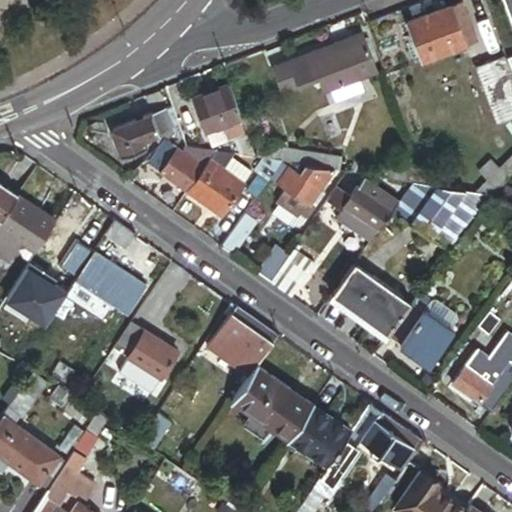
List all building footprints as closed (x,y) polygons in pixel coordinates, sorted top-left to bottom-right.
[(511,0),(502,0),(511,25),(511,0)] [(457,5),(446,9),(451,22),(462,17),(457,5)] [(460,46),(451,22),(446,9),(403,25),(417,62),(460,46)] [(462,17),(451,22),(460,46),(471,42),(462,17)] [(362,35),(310,54),(319,79),(324,92),(332,89),(337,101),(362,92),(358,80),(376,73),(362,35)] [(319,79),(310,54),(273,68),(283,94),(301,88),(300,86),(319,79)] [(511,77),(505,57),(476,68),(498,126),(511,120),(511,77)] [(239,119),(227,86),(194,99),(206,131),(239,119)] [(165,110),(151,116),(158,134),(172,129),(165,110)] [(111,131),(121,157),(145,148),(142,140),(158,134),(151,116),(111,131)] [(172,129),(158,134),(161,142),(163,139),(166,141),(174,134),(172,129)] [(252,158),(245,137),(231,141),(236,156),(252,158)] [(161,142),(152,154),(147,162),(159,171),(176,148),(166,141),(163,139),(161,142)] [(280,163),(282,149),(283,144),(255,139),(252,158),(262,159),(280,163)] [(121,157),(131,174),(149,157),(145,148),(121,157)] [(159,171),(187,191),(203,167),(183,153),(176,148),(159,171)] [(186,148),(183,153),(203,167),(208,160),(214,152),(186,148)] [(332,171),(335,171),(338,157),(282,149),(280,163),(291,164),(332,171)] [(232,158),(234,155),(214,152),(208,160),(223,170),(232,158)] [(490,195),(511,173),(511,154),(472,192),(490,195)] [(251,172),(232,158),(223,170),(243,184),(251,172)] [(269,178),(280,163),(262,159),(250,176),(255,180),(264,186),(269,178)] [(243,184),(223,170),(208,160),(203,167),(187,191),(221,215),(243,184)] [(277,183),(291,164),(280,163),(269,178),(277,183)] [(330,174),(332,171),(291,164),(277,183),(286,189),(287,190),(293,194),(306,203),(309,204),(319,190),(330,174)] [(419,171),(384,166),(382,178),(410,183),(424,185),(419,171)] [(342,176),(344,173),(335,171),(332,171),(330,174),(339,180),(342,176)] [(390,210),(396,202),(363,179),(356,189),(353,187),(348,195),(335,186),(325,201),(338,210),(333,217),(368,240),(376,227),(378,228),(390,210)] [(252,202),(264,186),(255,180),(243,196),(252,202)] [(472,192),(424,185),(410,183),(396,202),(390,210),(452,246),(490,195),(472,192)] [(0,217),(2,218),(17,195),(0,184),(0,217)] [(287,190),(286,189),(277,202),(298,215),(306,203),(293,194),(290,199),(284,195),(287,190)] [(293,194),(287,190),(284,195),(290,199),(293,194)] [(324,194),(319,190),(309,204),(307,206),(313,210),(324,194)] [(2,218),(0,220),(0,252),(10,259),(19,246),(21,242),(34,251),(55,219),(17,194),(17,195),(2,218)] [(245,213),(220,247),(230,255),(255,221),(245,213)] [(135,235),(114,220),(105,234),(125,248),(135,235)] [(77,275),(93,251),(76,239),(59,264),(77,275)] [(21,242),(19,246),(23,254),(29,257),(34,251),(21,242)] [(77,275),(77,276),(129,311),(145,285),(93,251),(77,275)] [(271,254),(257,274),(269,282),(282,262),(271,254)] [(286,256),(282,262),(269,282),(290,297),(308,271),(286,256)] [(388,335),(411,302),(354,262),(331,294),(388,335)] [(411,302),(449,329),(457,318),(456,314),(436,300),(431,301),(419,292),(411,302)] [(449,329),(411,302),(388,335),(429,364),(452,331),(449,329)] [(265,328),(236,307),(220,330),(224,333),(240,344),(250,351),(265,328)] [(175,351),(130,322),(113,347),(126,356),(125,357),(138,366),(132,377),(148,387),(155,377),(158,378),(175,351)] [(276,335),(265,328),(250,351),(260,358),(276,335)] [(478,348),(472,357),(511,384),(511,382),(511,334),(507,331),(489,356),(478,348)] [(240,344),(224,333),(215,346),(231,357),(240,344)] [(452,384),(491,410),(511,384),(472,357),(452,384)] [(312,404),(255,366),(231,402),(249,414),(270,428),(288,440),(312,404)] [(30,373),(0,414),(0,415),(13,425),(44,383),(30,373)] [(70,394),(66,400),(89,415),(92,409),(70,394)] [(89,415),(66,400),(53,419),(76,434),(89,415)] [(380,410),(370,403),(351,430),(350,432),(360,439),(380,410)] [(351,430),(312,404),(288,440),(327,466),(345,440),(350,432),(351,430)] [(108,418),(97,410),(32,511),(90,511),(77,502),(70,511),(66,511),(60,507),(68,494),(75,498),(77,494),(87,501),(98,485),(76,471),(108,418)] [(419,436),(380,410),(360,439),(373,448),(384,455),(400,466),(413,445),(419,436)] [(270,428),(249,414),(242,423),(264,438),(270,428)] [(0,415),(0,455),(36,482),(55,456),(13,425),(0,415)] [(168,423),(156,415),(147,428),(153,432),(159,436),(168,423)] [(153,432),(145,445),(152,449),(169,424),(168,423),(159,436),(153,432)] [(153,432),(147,428),(139,440),(145,445),(153,432)] [(350,432),(345,440),(355,447),(360,439),(350,432)] [(423,439),(419,436),(413,445),(417,448),(423,439)] [(345,440),(327,466),(320,477),(331,484),(356,447),(355,447),(345,440)] [(417,448),(413,445),(400,466),(404,468),(417,448)] [(384,455),(373,448),(369,454),(369,458),(375,463),(379,462),(384,455)] [(395,505),(404,511),(463,511),(465,509),(435,487),(438,483),(420,470),(395,505)] [(366,497),(359,507),(365,511),(372,511),(396,479),(388,473),(370,499),(366,497)] [(312,511),(331,484),(320,477),(296,511),(312,511)] [(465,509),(469,504),(438,483),(435,487),(465,509)] [(248,498),(239,511),(241,511),(256,511),(260,507),(248,498)] [(224,500),(216,510),(218,511),(235,511),(238,509),(224,500)]
